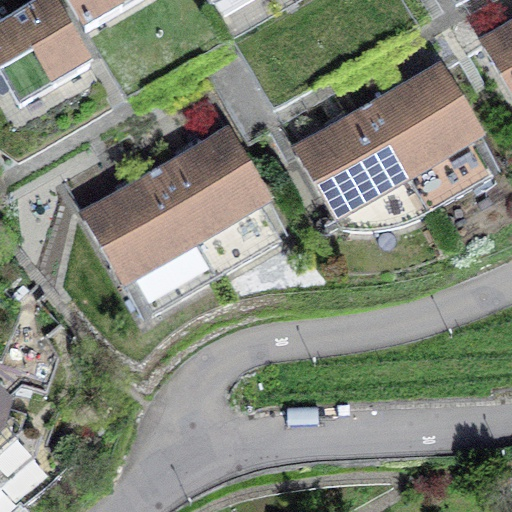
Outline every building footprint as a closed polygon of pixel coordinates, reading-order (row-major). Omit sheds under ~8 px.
[(50,0),(46,0),(0,27),(0,74),(19,108),(89,67),(50,0)] [(68,0),(87,32),(142,0),(68,0)] [(511,28),(482,45),(511,97),(511,28)] [(429,215),(493,178),(473,144),(480,140),(440,70),(369,111),(429,215)] [(369,111),(295,154),(341,229),(358,233),(412,224),(429,215),(369,111)] [(229,135),(156,177),(215,281),(281,244),(261,208),(268,204),(229,135)] [(156,177),(83,218),(123,287),(132,282),(152,317),(215,281),(156,177)] [(0,511),(74,511),(92,497),(0,396),(0,511)]
